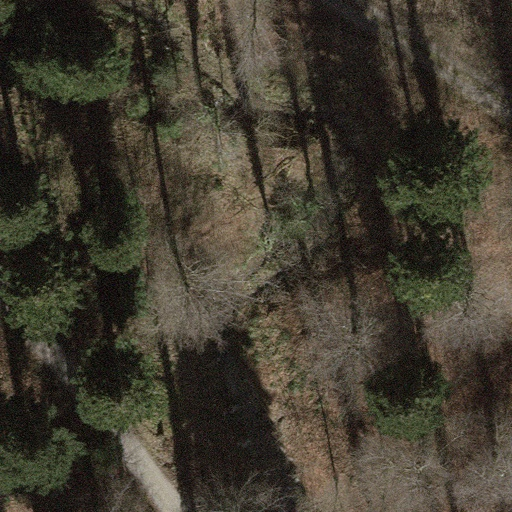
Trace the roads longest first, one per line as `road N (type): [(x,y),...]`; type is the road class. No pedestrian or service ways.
road 1 (track): [(0,291),(181,511)]
road 2 (track): [(340,0),(511,104)]
